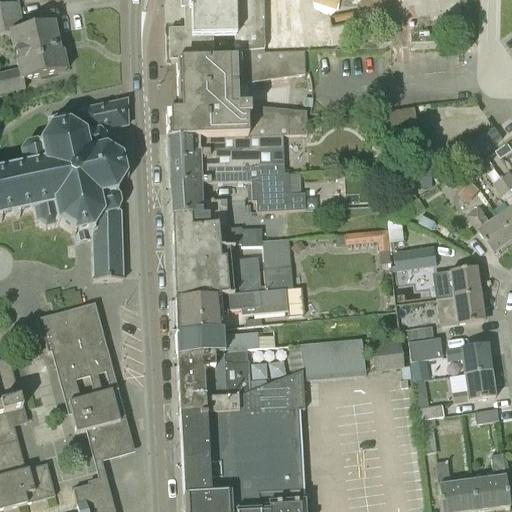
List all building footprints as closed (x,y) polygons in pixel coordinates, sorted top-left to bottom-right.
[(170,33),(169,65),(174,65),(175,65),(209,63),(209,57),(212,57),(212,40),(233,39),(234,55),(264,52),(264,50),(262,0),(188,0),(189,9),(184,9),(185,33),(170,33)] [(302,0),(262,0),(264,50),(304,49),(302,0)] [(22,32),(19,18),(16,4),(0,8),(0,35),(8,34),(16,72),(0,75),(0,97),(24,92),(22,82),(65,73),(61,53),(58,53),(52,25),(22,32)] [(196,143),(282,139),(306,138),(305,115),(295,114),(249,109),(236,110),(236,86),(246,86),(304,77),(304,54),(264,56),(264,52),(234,55),(234,61),(212,63),(209,63),(175,65),(177,114),(165,114),(167,143),(196,143)] [(100,133),(126,128),(125,103),(75,114),(79,132),(68,124),(66,115),(51,119),(47,120),(49,130),(38,145),(35,143),(24,145),(19,155),(22,167),(0,172),(0,220),(32,214),(35,226),(43,232),(57,228),(72,237),(74,245),(91,241),(92,282),(120,282),(119,215),(117,214),(120,205),(119,198),(115,195),(126,179),(121,159),(108,150),(105,138),(100,133)] [(380,140),(415,136),(412,111),(377,115),(380,140)] [(482,154),(501,141),(494,130),(475,144),(482,154)] [(259,169),(283,167),(282,139),(196,143),(167,143),(168,165),(198,165),(198,170),(259,169)] [(500,161),(501,161),(511,153),(511,152),(508,146),(496,155),(500,161)] [(430,153),(419,154),(421,168),(431,167),(430,153)] [(283,168),(259,169),(198,170),(198,165),(168,165),(169,194),(201,193),(200,186),(250,185),(251,204),(255,204),(256,216),(304,213),(304,197),(288,197),(287,177),(283,177),(283,168)] [(431,171),(419,172),(419,190),(431,189),(431,171)] [(511,178),(509,175),(500,181),(509,193),(511,197),(511,178)] [(469,184),(461,178),(452,189),(460,196),(469,184)] [(492,187),(501,199),(509,193),(500,181),(492,187)] [(169,194),(171,221),(190,219),(190,230),(214,228),(217,251),(229,250),(261,249),(261,246),(261,231),(227,233),(225,203),(213,203),(213,201),(201,202),(201,193),(169,194)] [(511,243),(511,239),(498,221),(491,226),(479,210),(466,219),(493,257),(511,243)] [(511,210),(510,212),(498,221),(511,239),(511,210)] [(171,221),(173,303),(232,297),(229,250),(217,251),(214,228),(190,230),(190,219),(171,221)] [(390,266),(388,247),(386,233),(335,238),(337,249),(377,245),(379,267),(390,266)] [(264,295),(291,293),(287,243),(261,246),(261,249),(264,295)] [(298,243),(289,250),(295,257),(304,250),(298,243)] [(411,253),(391,256),(394,275),(413,272),(411,253)] [(236,262),(238,297),(260,296),(257,261),(236,262)] [(435,305),(480,299),(476,271),(431,277),(435,305)] [(173,303),(174,337),(220,333),(220,320),(226,320),(225,314),(240,313),(240,319),(287,315),(287,319),(303,318),(301,292),(291,293),(264,295),(260,296),(238,297),(232,297),(173,303)] [(480,299),(435,305),(438,330),(483,324),(480,299)] [(84,472),(136,460),(100,310),(47,322),(84,472)] [(244,323),(245,330),(260,328),(260,321),(244,323)] [(407,346),(431,343),(430,329),(398,333),(396,334),(397,341),(406,340),(407,346)] [(174,359),(245,353),(274,351),(273,335),(256,336),(226,338),(226,339),(220,340),(220,333),(174,337),(173,337),(174,359)] [(431,343),(407,346),(409,360),(410,366),(442,361),(439,342),(431,343)] [(360,343),(299,348),(300,365),(362,361),(360,343)] [(373,374),(402,371),(399,345),(370,349),(373,374)] [(462,378),(490,374),(486,347),(444,353),(445,364),(460,362),(462,378)] [(236,400),(249,395),(248,367),(246,367),(245,353),(174,359),(178,419),(237,416),(236,400)] [(22,410),(18,394),(13,377),(8,360),(0,362),(0,511),(2,511),(15,508),(25,505),(44,500),(53,497),(48,478),(45,467),(24,473),(22,467),(17,450),(12,433),(11,429),(27,425),(22,410)] [(299,413),(302,413),(301,374),(249,395),(236,400),(237,416),(178,419),(181,511),(303,511),(302,500),(299,413)] [(490,374),(462,378),(464,394),(450,396),(451,407),(494,401),(490,374)] [(427,410),(426,403),(416,404),(417,411),(427,410)] [(418,423),(434,422),(443,420),(441,409),(417,412),(418,423)] [(475,428),(497,424),(495,412),(473,416),(475,428)] [(431,431),(419,432),(423,456),(434,455),(431,431)] [(470,485),(473,511),(486,511),(508,509),(501,458),(491,459),(492,472),(484,473),(485,483),(470,485)] [(473,511),(470,485),(449,488),(446,465),(434,466),(439,511),(473,511)] [(109,511),(102,484),(71,492),(76,511),(109,511)]
